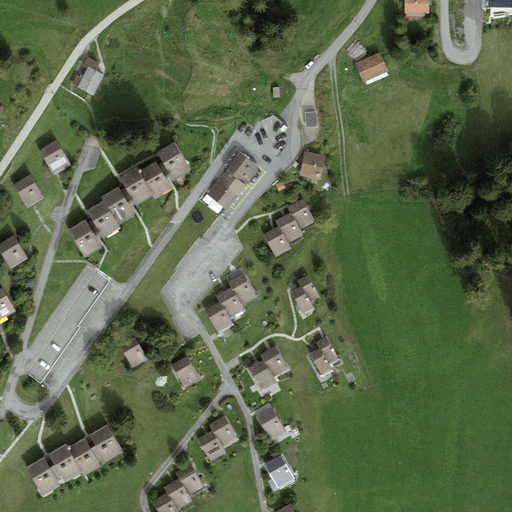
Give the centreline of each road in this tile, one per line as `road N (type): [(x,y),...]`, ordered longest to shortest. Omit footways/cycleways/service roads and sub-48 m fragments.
road 1 (residential): [(276,172),(248,144),(227,150),(52,398),(26,409),(9,392),(14,365),(93,143)]
road 2 (residential): [(230,385),(182,293),(276,172)]
road 3 (track): [(139,0),(78,50),(0,172)]
road 4 (unclassified): [(276,172),(293,153),(304,84),(371,0)]
road 5 (residential): [(230,385),(148,488),(147,511)]
road 6 (residential): [(444,0),(444,37),(457,55),(473,43),(474,0)]
